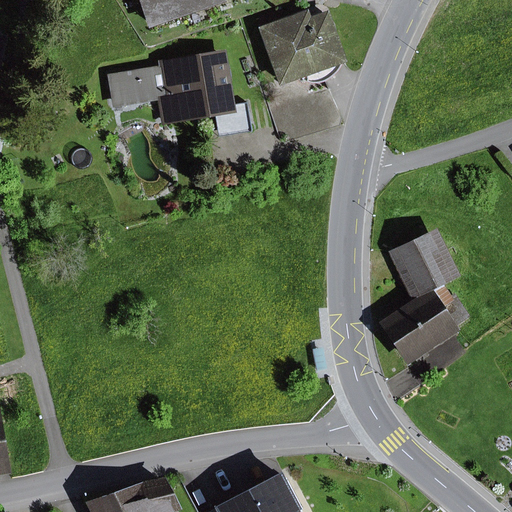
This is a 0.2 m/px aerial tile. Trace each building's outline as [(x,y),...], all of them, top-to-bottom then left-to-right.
[(220,0),(133,0),(143,28),(221,2),(220,0)] [(307,17),(304,10),(254,28),(275,87),(343,63),(324,11),(307,17)] [(232,105),(223,50),(156,61),(157,67),(106,75),(111,110),(155,103),(158,126),(213,117),(216,138),(250,132),(245,102),(232,105)] [(408,301),(376,323),(403,364),(454,331),(452,327),(468,317),(454,295),(448,298),(438,283),(453,276),(433,231),(386,252),(408,301)] [(325,369),(321,348),(310,350),(314,371),(325,369)] [(0,475),(9,474),(0,421),(0,475)] [(298,511),(297,510),(277,471),(210,507),(212,511),(298,511)] [(171,511),(177,509),(161,477),(139,482),(81,503),(85,511),(171,511)]
